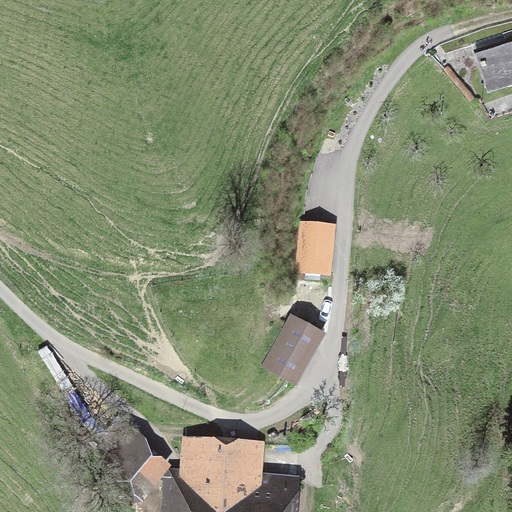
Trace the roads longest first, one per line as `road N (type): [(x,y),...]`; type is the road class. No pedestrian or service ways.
road 1 (track): [(0,290),(63,349),(220,417),(245,424),(290,407),(325,376),(348,178),(368,111),(429,40),(511,13)]
road 2 (track): [(63,349),(160,439),(227,434),(237,422)]
